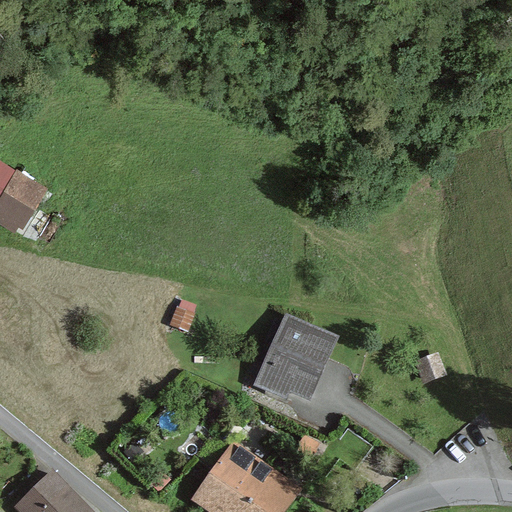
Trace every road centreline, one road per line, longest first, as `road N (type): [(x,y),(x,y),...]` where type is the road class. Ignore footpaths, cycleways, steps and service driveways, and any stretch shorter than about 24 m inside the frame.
road 1 (residential): [(113,511),(0,416)]
road 2 (unclassified): [(511,492),(460,486),(384,511)]
